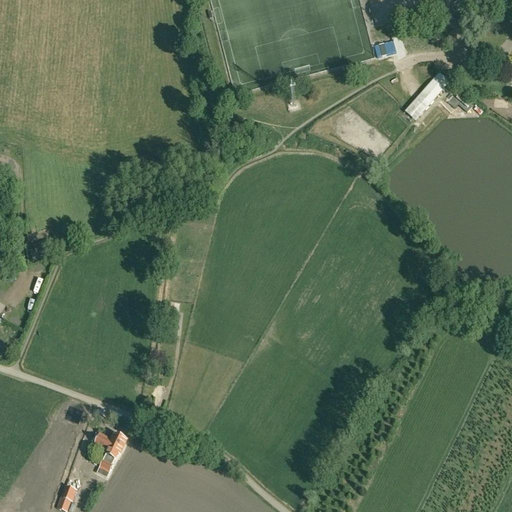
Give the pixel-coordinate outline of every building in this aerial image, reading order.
[(458,2),(454,5),(455,7),(453,9),(455,13),(462,9),(458,2)] [(391,40),(391,49),(440,47),(439,38),(391,40)] [(439,72),(412,103),(423,113),(446,87),(450,82),(439,72)] [(455,95),(448,103),(455,109),(458,105),(467,113),(472,107),(471,106),(475,101),(462,90),(457,96),(455,95)] [(489,108),(492,103),(485,99),(483,104),(489,108)] [(34,249),(29,251),(33,261),(38,259),(38,258),(55,252),(50,240),(33,246),(34,249)] [(99,434),(93,447),(107,454),(99,469),(97,474),(106,478),(109,473),(113,465),(112,465),(115,459),(117,460),(119,454),(121,455),(128,441),(127,440),(128,438),(122,436),(122,437),(117,435),(114,441),(103,436),(99,434)] [(62,511),(67,511),(71,503),(73,503),(77,492),(65,487),(56,510),(62,511)]
